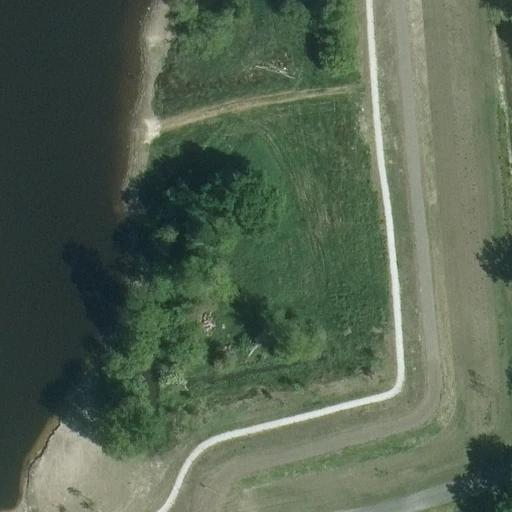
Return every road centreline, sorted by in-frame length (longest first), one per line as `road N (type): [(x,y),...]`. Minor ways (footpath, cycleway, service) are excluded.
road 1 (track): [(202,511),(220,473),(281,453),(439,425),(455,404),(406,0)]
road 2 (unclassified): [(382,511),(511,469)]
